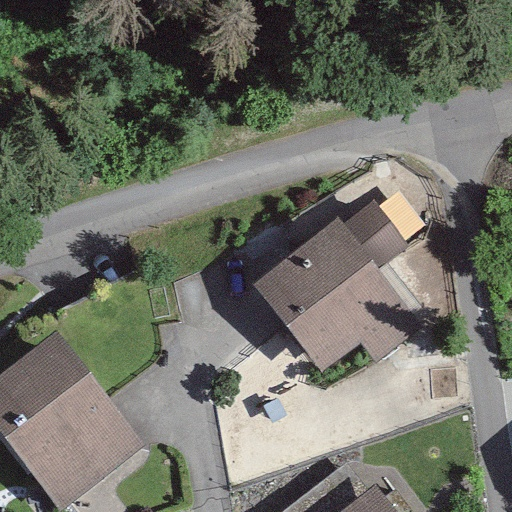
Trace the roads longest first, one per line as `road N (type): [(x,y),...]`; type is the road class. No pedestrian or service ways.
road 1 (residential): [(511,110),(455,114),(155,192),(0,247)]
road 2 (residential): [(216,511),(184,324)]
